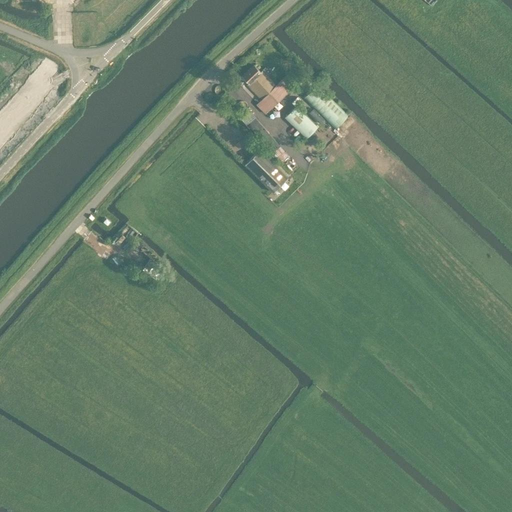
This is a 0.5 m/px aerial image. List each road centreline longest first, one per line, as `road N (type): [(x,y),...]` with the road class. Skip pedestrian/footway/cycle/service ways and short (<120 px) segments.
road 1 (tertiary): [(0,310),(192,93),(293,0)]
road 2 (unknown): [(217,68),(306,166)]
